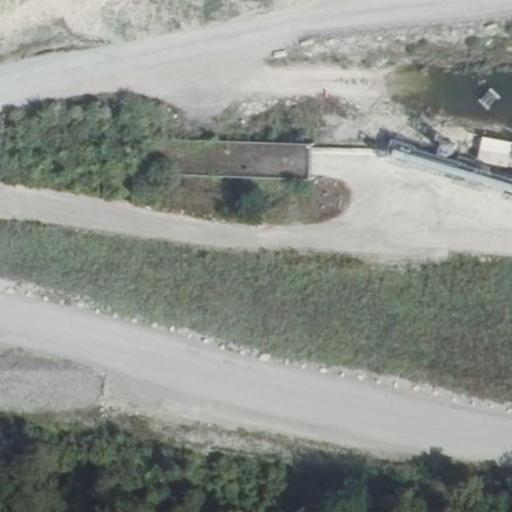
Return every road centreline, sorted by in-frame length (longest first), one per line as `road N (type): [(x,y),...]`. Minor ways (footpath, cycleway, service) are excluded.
road 1 (track): [(467,256),(351,233),(269,246),(89,213),(0,207)]
road 2 (track): [(341,95),(167,82),(0,90)]
